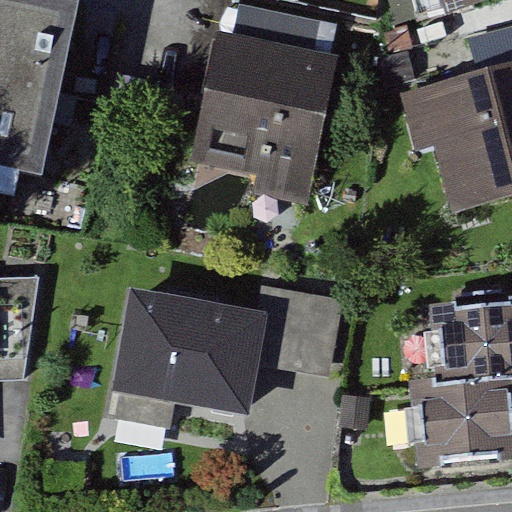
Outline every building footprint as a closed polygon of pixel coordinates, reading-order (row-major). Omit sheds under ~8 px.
[(91,4),(71,0),(6,0),(0,28),(0,153),(57,165),(91,4)] [(252,0),(252,1),(391,20),(394,0),(252,0)] [(450,0),(454,12),(499,0),(450,0)] [(511,28),(465,43),(473,68),(511,55),(511,28)] [(343,65),(237,41),(213,149),(319,173),(343,65)] [(511,185),(511,67),(418,88),(443,201),(511,185)] [(284,320),(146,294),(127,397),(265,423),(284,320)] [(511,305),(432,308),(436,459),(511,457),(511,305)]
